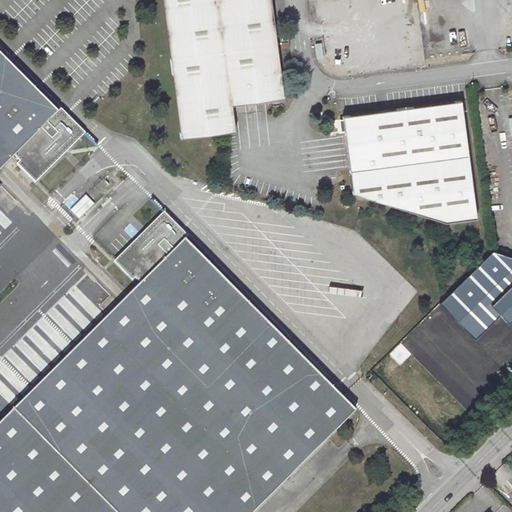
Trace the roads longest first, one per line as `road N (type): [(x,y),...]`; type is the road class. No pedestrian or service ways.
road 1 (unclassified): [(511,67),(335,89),(305,70),(296,0)]
road 2 (unknown): [(114,144),(0,35)]
road 3 (unknown): [(273,511),(375,410)]
road 4 (unknown): [(487,100),(511,240)]
road 5 (unclassified): [(426,511),(511,427)]
